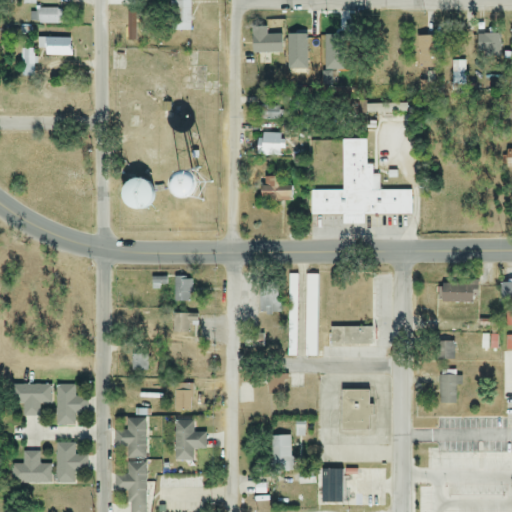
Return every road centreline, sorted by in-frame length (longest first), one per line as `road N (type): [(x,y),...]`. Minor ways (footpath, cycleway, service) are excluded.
road 1 (tertiary): [(511,252),(103,251),(29,224),(0,202)]
road 2 (residential): [(511,1),(238,1)]
road 3 (residential): [(104,511),(103,251)]
road 4 (residential): [(403,511),(404,252)]
road 5 (residential): [(230,511),(234,254)]
road 6 (residential): [(234,254),(238,0)]
road 7 (residential): [(103,251),(101,0)]
